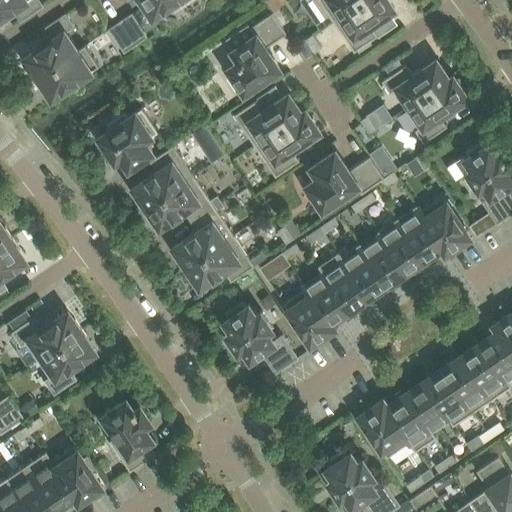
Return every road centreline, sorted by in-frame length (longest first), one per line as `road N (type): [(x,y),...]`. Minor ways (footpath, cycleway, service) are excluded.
road 1 (residential): [(0,138),(92,254),(227,455)]
road 2 (residential): [(227,455),(358,365)]
